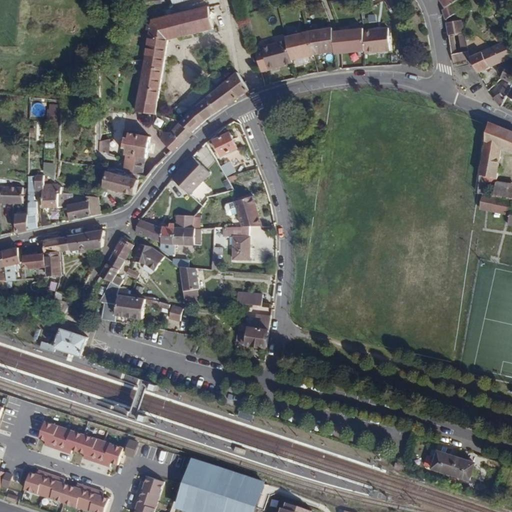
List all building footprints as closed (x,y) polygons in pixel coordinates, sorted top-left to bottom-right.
[(456,12),(451,3),(446,6),(443,9),(448,17),(456,12)] [(199,32),(212,29),(208,5),(194,8),(195,10),(150,21),(150,25),(146,24),(145,29),(148,30),(144,60),(136,111),(153,115),(167,39),(199,31),(199,32)] [(464,27),(462,17),(448,19),(449,33),(462,30),(463,30),(464,27)] [(338,54),(335,33),(334,29),(314,33),(319,58),(338,54)] [(468,56),(462,30),(449,33),(453,60),(468,56)] [(370,53),(369,33),(368,31),(343,33),(346,54),(370,53)] [(319,58),(314,33),(290,38),(291,43),(297,63),(319,58)] [(346,54),(343,33),(335,33),(338,54),(338,55),(346,54)] [(395,55),(394,33),(369,33),(370,53),(370,56),(395,55)] [(511,42),(511,38),(469,56),(479,71),(511,57),(511,42)] [(297,63),(291,43),(268,49),(268,50),(260,52),(266,73),(274,71),(274,70),(297,64),(297,63)] [(499,104),(511,85),(511,70),(506,68),(505,70),(501,75),(496,81),(497,82),(499,83),(502,79),(506,81),(500,90),(491,95),(499,104)] [(213,115),(250,89),(236,72),(192,108),(183,119),(187,123),(195,132),(213,115)] [(58,108),(58,104),(49,104),(49,109),(47,109),(47,116),(56,116),(56,108),(58,108)] [(195,132),(187,123),(178,132),(185,140),(195,132)] [(511,133),(489,126),(482,178),(497,180),(501,151),(511,153),(511,133)] [(146,157),(149,136),(129,132),(128,138),(123,137),(121,147),(126,148),(126,154),(128,154),(126,164),(125,171),(142,173),(145,157),(146,157)] [(171,151),(185,140),(178,132),(175,135),(164,134),(162,142),(171,151)] [(239,155),(232,138),(217,144),(224,161),(239,155)] [(109,140),(99,140),(99,151),(108,151),(109,140)] [(193,197),(214,175),(198,159),(176,179),(193,197)] [(231,162),(222,166),(226,176),(235,172),(231,162)] [(54,181),(54,163),(43,163),(43,171),(44,171),(44,172),(46,173),(54,181)] [(134,192),(136,176),(114,172),(105,170),(102,186),(120,190),(134,192)] [(42,185),(43,176),(38,171),(34,176),(34,177),(35,192),(39,192),(42,189),(42,185)] [(38,228),(36,213),(38,213),(36,200),(35,200),(35,192),(34,177),(29,177),(28,214),(28,230),(38,228)] [(58,207),(58,194),(61,195),(61,189),(54,181),(54,185),(42,185),(42,189),(42,190),(42,206),(58,207)] [(511,199),(511,183),(496,182),(494,197),(511,199)] [(0,203),(9,203),(10,187),(0,186),(0,203)] [(24,204),(24,187),(10,187),(9,203),(24,204)] [(92,216),(88,195),(83,194),(84,200),(71,202),(66,203),(65,203),(68,222),(92,216)] [(103,214),(99,195),(88,195),(92,216),(103,214)] [(263,227),(255,195),(235,202),(241,227),(249,227),(263,227)] [(507,214),(509,202),(482,197),(480,209),(507,214)] [(28,230),(28,214),(22,214),(22,215),(18,215),(18,232),(28,230)] [(175,215),(175,224),(175,228),(195,227),(195,216),(175,215)] [(174,244),(175,228),(175,224),(169,225),(169,228),(161,228),(142,220),(139,231),(145,234),(161,243),(174,244)] [(199,245),(199,227),(195,227),(175,228),(174,244),(199,245)] [(249,236),(249,227),(241,227),(224,227),(225,237),(233,237),(233,260),(251,260),(251,236),(249,236)] [(104,246),(104,230),(72,237),(58,240),(59,252),(81,249),(82,252),(93,251),(93,248),(98,247),(101,246),(104,246)] [(124,260),(133,244),(122,237),(112,254),(124,260)] [(59,252),(58,240),(43,243),(44,253),(44,254),(56,253),(59,252)] [(149,255),(153,246),(143,242),(140,252),(149,255)] [(174,244),(161,243),(160,249),(169,256),(174,256),(174,244)] [(153,270),(165,257),(153,246),(149,255),(140,252),(139,256),(139,262),(146,265),(153,270)] [(20,263),(18,247),(0,251),(0,267),(5,266),(20,263)] [(224,272),(223,249),(214,249),(214,272),(224,272)] [(60,272),(59,252),(56,253),(44,254),(45,267),(46,276),(60,275),(60,272)] [(45,267),(44,254),(44,253),(26,256),(26,261),(26,263),(27,269),(45,267)] [(117,272),(124,260),(112,254),(102,272),(111,278),(114,279),(117,272)] [(191,270),(190,266),(190,263),(174,262),(174,264),(174,265),(179,269),(184,270),(191,270)] [(130,269),(127,273),(138,279),(140,274),(130,269)] [(200,290),(199,271),(191,270),(184,270),(188,302),(197,303),(196,290),(200,290)] [(122,283),(125,276),(117,272),(114,279),(122,283)] [(144,318),(146,305),(165,308),(167,304),(154,300),(155,295),(133,291),(133,295),(120,293),(124,284),(122,283),(114,279),(111,278),(100,302),(104,302),(103,309),(102,319),(115,320),(116,316),(144,318)] [(262,289),(262,287),(231,286),(231,297),(232,297),(232,288),(262,289)] [(261,298),(262,289),(232,288),(232,297),(261,298)] [(184,308),(173,305),(170,319),(181,322),(184,308)] [(266,346),(271,315),(256,313),(254,324),(248,323),(246,343),(266,346)] [(58,347),(57,350),(65,353),(68,354),(70,354),(75,356),(78,357),(83,358),(86,350),(89,339),(72,333),(64,331),(58,347)] [(42,342),(40,349),(56,354),(57,350),(58,347),(42,342)] [(42,377),(37,391),(76,405),(79,396),(82,398),(84,391),(42,377)] [(44,421),(38,438),(45,440),(44,444),(57,449),(64,428),(44,421)] [(64,428),(57,449),(70,453),(71,449),(78,452),(83,435),(64,428)] [(103,441),(83,435),(78,452),(84,454),(83,458),(96,462),(103,441)] [(123,448),(103,441),(96,462),(109,467),(110,463),(117,465),(123,448)] [(451,476),(457,459),(436,452),(431,468),(451,476)] [(266,484),(191,459),(187,472),(261,497),(266,484)] [(469,482),(475,465),(457,459),(451,476),(469,482)] [(37,474),(30,472),(24,488),(44,495),(51,474),(38,470),(37,474)] [(256,511),(261,497),(187,472),(180,496),(226,511),(256,511)] [(64,479),(51,474),(44,495),(64,502),(69,485),(63,483),(64,479)] [(146,484),(142,483),(138,496),(159,503),(165,483),(149,477),(146,484)] [(76,487),(69,485),(64,502),(83,509),(90,488),(77,483),(76,487)] [(103,492),(90,488),(83,509),(93,511),(104,511),(109,499),(102,496),(103,492)] [(8,493),(6,498),(17,502),(19,497),(8,493)] [(155,511),(159,503),(138,496),(133,509),(137,510),(136,511),(155,511)] [(226,511),(180,496),(175,510),(182,511),(226,511)] [(309,511),(310,511),(285,503),(283,509),(280,508),(279,511),(309,511)]
